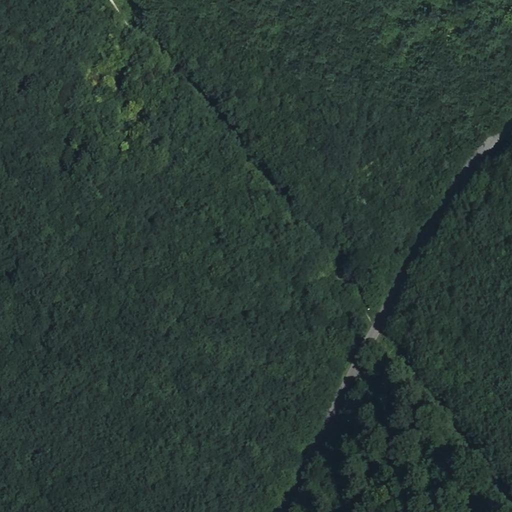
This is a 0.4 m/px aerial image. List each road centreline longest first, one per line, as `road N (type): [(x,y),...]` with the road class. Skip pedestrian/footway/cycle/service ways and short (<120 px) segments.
road 1 (track): [(511,504),(115,0)]
road 2 (track): [(98,511),(118,503),(175,434),(232,324),(249,197),(284,49),(310,0)]
road 3 (tertiary): [(286,511),(449,194),(511,116)]
